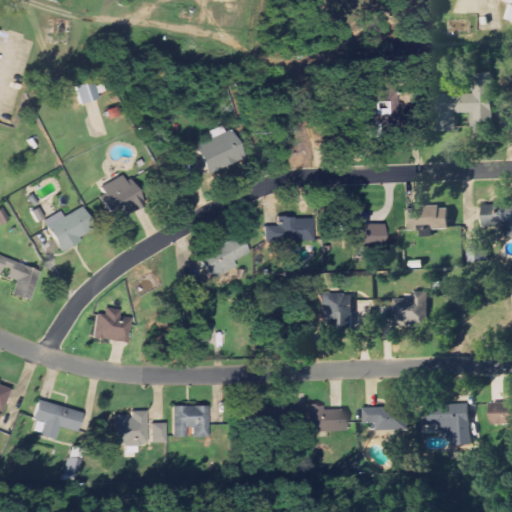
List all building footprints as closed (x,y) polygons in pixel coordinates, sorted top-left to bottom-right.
[(98,97),(93,80),(74,85),(79,103),(98,97)] [(436,94),(436,132),(455,132),(455,113),(472,113),(472,135),(492,134),(492,87),(472,87),(472,94),(436,94)] [(361,91),(362,123),(397,122),(396,90),(361,91)] [(205,175),(242,159),(231,131),(193,146),(205,175)] [(125,173),(98,187),(102,194),(97,197),(110,220),(141,204),(125,173)] [(511,236),(511,202),(483,203),(483,230),(505,230),(505,236),(511,236)] [(450,230),(449,207),(406,209),(407,232),(422,231),(422,239),(434,238),(434,231),(450,230)] [(0,225),(9,221),(2,208),(0,209),(0,225)] [(45,227),(58,250),(86,233),(74,211),(45,227)] [(339,247),(371,247),(370,231),(357,231),(357,211),(338,211),(339,247)] [(311,217),(275,217),(275,226),(263,226),(263,242),(311,242),(311,217)] [(208,278),(234,267),(231,261),(247,254),(240,237),(198,256),(208,278)] [(488,244),(467,244),(467,261),(488,261),(488,244)] [(0,291),(25,302),(38,273),(12,261),(0,288),(0,291)] [(352,293),(319,293),(318,324),(338,325),(338,329),(352,329),(352,293)] [(428,326),(428,298),(393,298),(393,326),(428,326)] [(95,315),(92,340),(126,344),(129,318),(118,317),(119,311),(103,309),(103,316),(95,315)] [(187,324),(187,345),(209,345),(209,324),(187,324)] [(0,410),(8,385),(0,382),(0,410)] [(76,432),(81,412),(36,401),(31,419),(42,422),(39,436),(53,439),(57,427),(76,432)] [(490,424),(511,424),(511,402),(490,402),(490,424)] [(469,403),(424,403),(424,428),(469,428),(469,403)] [(343,431),(343,408),(321,408),(321,405),(305,405),(305,431),(343,431)] [(171,406),(171,437),(189,437),(206,437),(206,406),(171,406)] [(238,406),(238,426),(280,426),(280,406),(238,406)] [(376,423),(376,429),(408,429),(408,407),(363,407),(363,423),(376,423)] [(112,414),(112,445),(145,445),(145,410),(129,410),(129,414),(112,414)] [(164,443),(164,423),(149,423),(149,443),(164,443)] [(79,482),(80,459),(68,458),(67,481),(79,482)]
